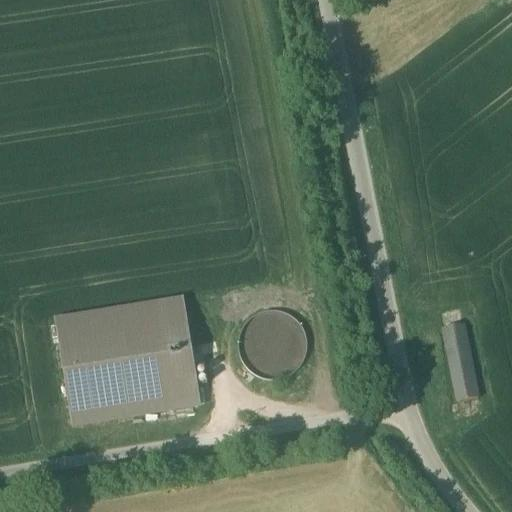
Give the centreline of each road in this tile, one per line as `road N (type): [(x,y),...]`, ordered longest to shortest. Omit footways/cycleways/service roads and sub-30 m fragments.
road 1 (unclassified): [(328,0),(410,408)]
road 2 (unclassified): [(410,408),(0,474)]
